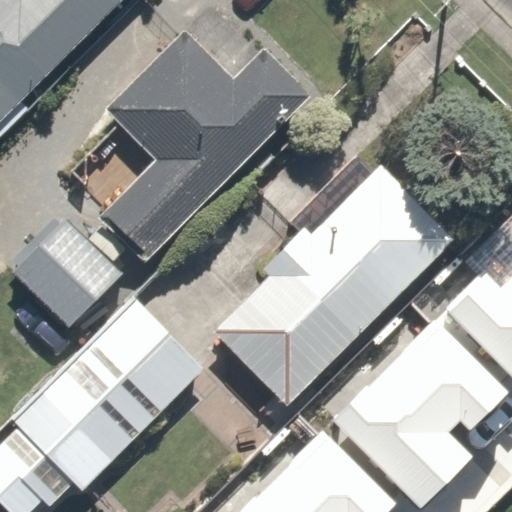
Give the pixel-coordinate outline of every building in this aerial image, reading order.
[(0,0),(0,107),(112,0),(0,0)] [(226,81),(176,28),(99,101),(154,160),(98,213),(138,255),(307,95),(262,47),(226,81)] [(59,216),(8,273),(66,326),(117,268),(59,216)] [(312,218),(206,325),(279,399),(386,292),(383,289),(322,228),(312,218)] [(511,375),(482,346),(511,315),(511,271),(487,246),(348,385),(453,490),(511,430),(511,375)] [(139,298),(12,416),(20,424),(67,475),(76,485),(203,367),(139,298)]
